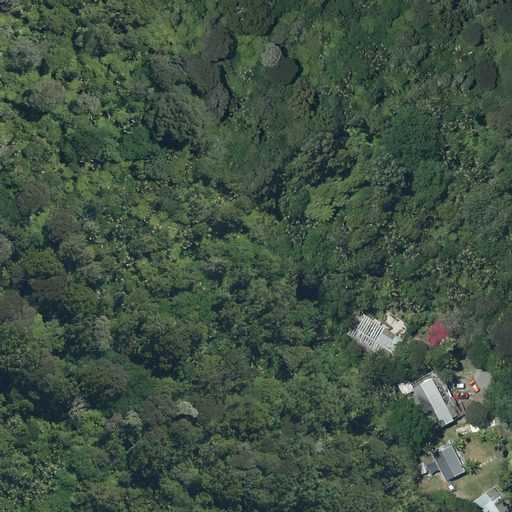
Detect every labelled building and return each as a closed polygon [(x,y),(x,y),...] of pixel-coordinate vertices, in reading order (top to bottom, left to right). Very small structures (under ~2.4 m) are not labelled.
[(338,333),(389,365),(405,340),(354,308),(338,333)] [(395,379),(403,397),(414,392),(412,389),(414,388),(407,374),(395,379)] [(414,392),(435,432),(459,420),(437,377),(414,388),(412,389),(414,392)] [(451,428),(453,438),(472,434),(470,424),(451,428)] [(453,446),(434,456),(440,468),(435,471),(441,482),(445,480),(446,483),(467,472),(453,446)] [(511,511),(511,510),(495,487),(473,503),(479,511),(511,511)]
